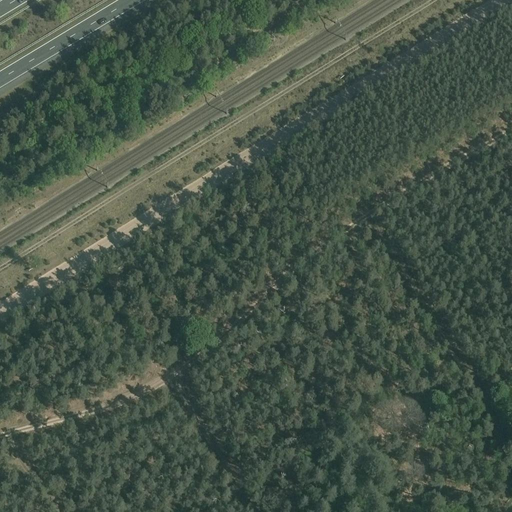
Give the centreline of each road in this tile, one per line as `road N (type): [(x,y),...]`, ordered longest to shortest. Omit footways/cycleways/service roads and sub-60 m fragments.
road 1 (track): [(0,269),(433,0)]
road 2 (motorway): [(0,81),(134,0)]
